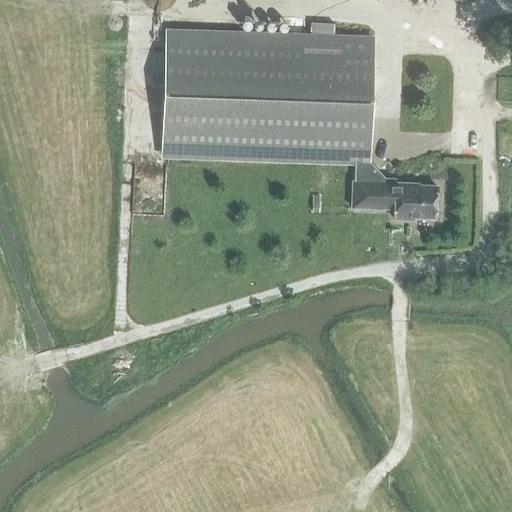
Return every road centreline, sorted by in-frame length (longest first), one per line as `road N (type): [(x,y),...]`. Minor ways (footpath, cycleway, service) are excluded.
road 1 (track): [(61,360),(326,284),(472,266),(486,251),(489,168)]
road 2 (track): [(368,481),(395,460),(405,436),(398,272)]
